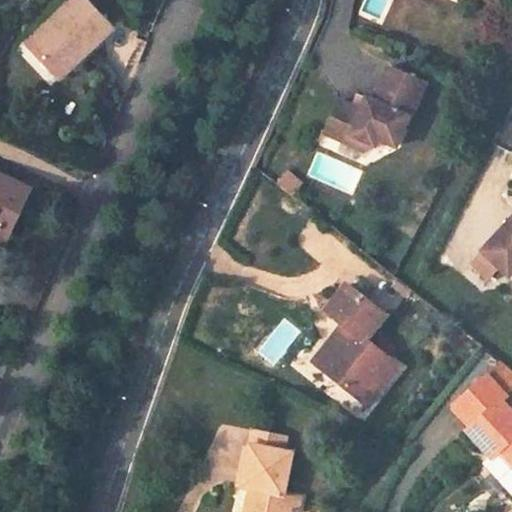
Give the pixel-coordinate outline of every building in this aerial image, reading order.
[(110,29),(83,0),(74,0),(26,44),(58,77),(110,29)] [(425,85),(387,68),(372,101),(371,100),(365,113),(360,110),(355,108),(338,101),(324,134),(347,144),(351,136),(362,140),(372,136),(377,138),(395,147),(408,118),(410,119),(425,85)] [(365,113),(371,100),(365,98),(360,110),(365,113)] [(351,136),(347,144),(363,150),(374,146),(377,138),(372,136),(362,140),(351,136)] [(284,169),(272,181),(287,196),(299,184),(284,169)] [(28,190),(0,176),(0,226),(9,231),(28,190)] [(511,211),(511,212),(478,249),(506,274),(511,267),(511,211)] [(9,231),(0,226),(0,238),(5,241),(9,231)] [(384,315),(348,286),(327,311),(343,324),(334,336),(340,340),(334,349),(328,344),(314,361),(368,404),(399,367),(366,340),(384,315)] [(340,340),(334,336),(328,344),(334,349),(340,340)] [(511,409),(508,405),(504,400),(500,396),(511,385),(511,369),(503,362),(455,407),(471,424),(466,428),(493,457),(486,464),(511,491),(511,409)] [(286,438),(254,431),(251,445),(282,452),(286,438)] [(282,452),(251,445),(242,486),(251,488),(256,489),(253,499),(249,498),(245,511),(290,511),(291,509),(298,510),(301,498),(282,494),(291,454),(282,452)]
